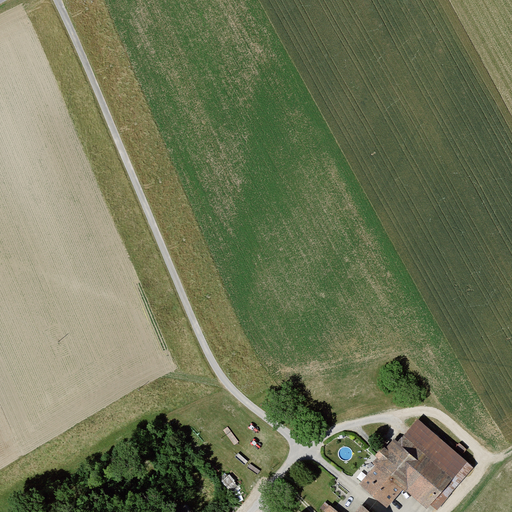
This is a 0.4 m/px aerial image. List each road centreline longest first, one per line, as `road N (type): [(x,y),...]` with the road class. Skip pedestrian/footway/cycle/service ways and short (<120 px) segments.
road 1 (track): [(59,0),(211,363),(230,389),(385,511)]
road 2 (track): [(491,461),(430,411),(354,422),(302,446),(249,511)]
